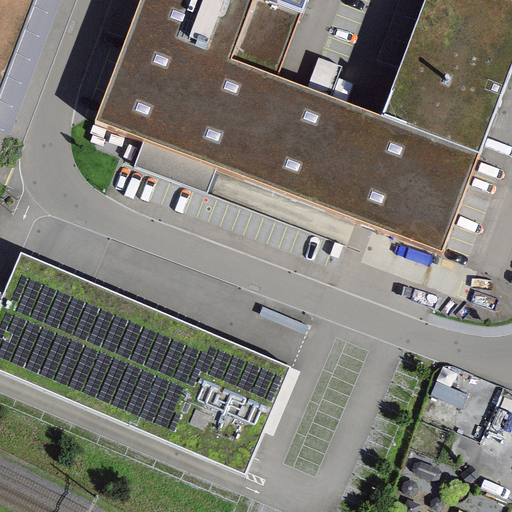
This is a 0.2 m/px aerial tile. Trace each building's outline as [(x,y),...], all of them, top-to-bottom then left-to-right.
[(0,0),(0,105),(40,0),(0,0)] [(305,0),(147,0),(101,123),(146,140),(139,159),(354,241),(361,221),(446,254),(511,58),(511,20),(455,0),(433,0),(386,130),(273,89),(305,0)] [(401,0),(365,97),(384,104),(423,0),(401,0)] [(331,85),(340,64),(323,56),(314,78),(331,85)] [(297,365),(26,251),(0,312),(0,365),(252,471),(297,365)] [(445,371),(434,393),(491,421),(502,399),(445,371)]
